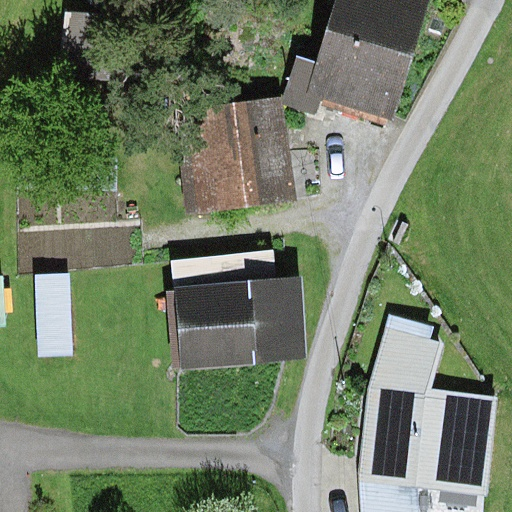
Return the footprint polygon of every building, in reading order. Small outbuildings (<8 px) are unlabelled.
[(439,0),(350,0),(321,102),(403,125),(439,0)] [(296,102),(191,112),(200,208),(306,198),(296,102)] [(74,271),(43,273),(49,353),(79,351),(74,271)] [(9,272),(0,272),(0,324),(12,324),(9,272)] [(305,288),(200,295),(204,366),(310,359),(305,288)] [(459,343),(396,327),(382,386),(373,511),(433,511),(433,489),(506,490),(511,429),(511,401),(444,394),(459,343)]
